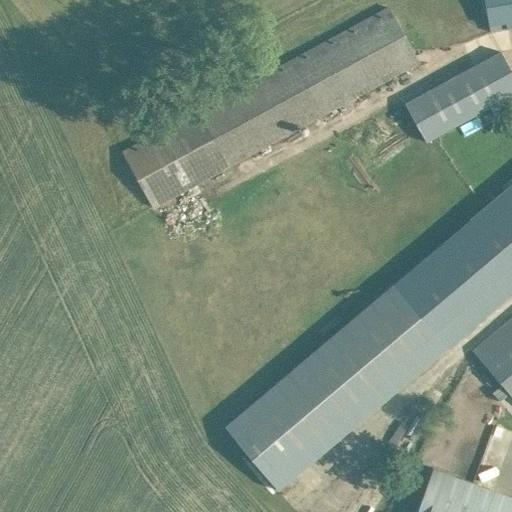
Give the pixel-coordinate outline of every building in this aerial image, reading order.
[(511,0),(484,0),(489,26),(511,21),(511,0)] [(389,7),(122,152),(152,207),(418,63),(389,7)] [(511,72),(500,51),(405,103),(426,142),(490,108),(495,118),(511,108),(511,72)] [(511,185),(392,285),(224,426),(278,490),(446,350),(445,348),(511,291),(511,185)] [(511,317),(473,350),(511,395),(511,317)] [(499,387),(493,393),(500,402),(507,396),(499,387)] [(511,511),(511,497),(435,469),(418,511),(511,511)]
